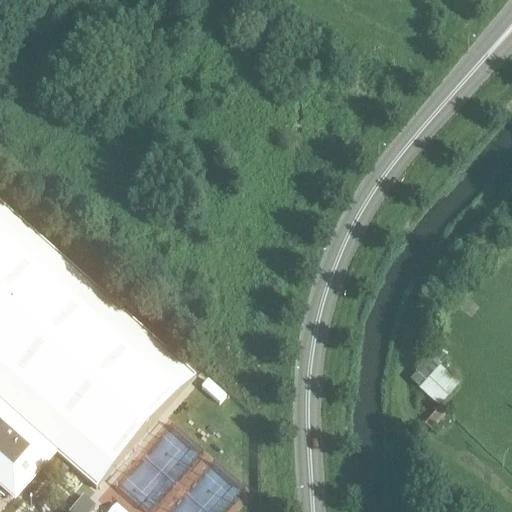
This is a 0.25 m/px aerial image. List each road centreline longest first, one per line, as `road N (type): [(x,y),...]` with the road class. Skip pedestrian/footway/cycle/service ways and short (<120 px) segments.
road 1 (secondary): [(511,27),(390,167),(337,258),(311,354),(313,511)]
road 2 (track): [(402,511),(398,399),(413,318),(432,273),(511,183)]
